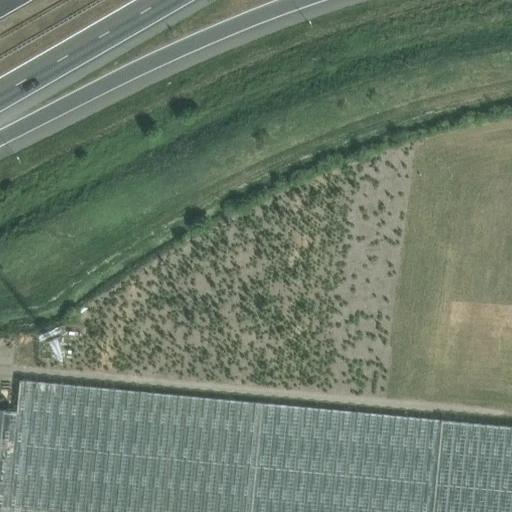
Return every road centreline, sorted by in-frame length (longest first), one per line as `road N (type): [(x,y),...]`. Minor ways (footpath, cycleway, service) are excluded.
road 1 (motorway): [(0,139),(311,0)]
road 2 (motorway): [(0,91),(158,0)]
